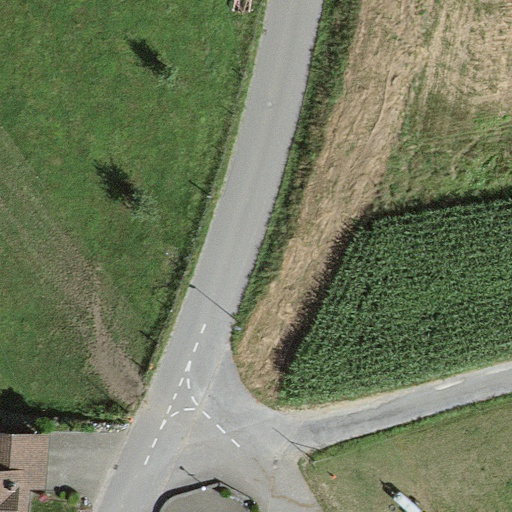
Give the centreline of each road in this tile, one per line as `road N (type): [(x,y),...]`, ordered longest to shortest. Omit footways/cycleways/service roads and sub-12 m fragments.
road 1 (residential): [(172,404),(248,164),(288,0)]
road 2 (track): [(511,368),(413,399),(231,433)]
road 3 (unclassified): [(281,511),(231,433),(172,404)]
